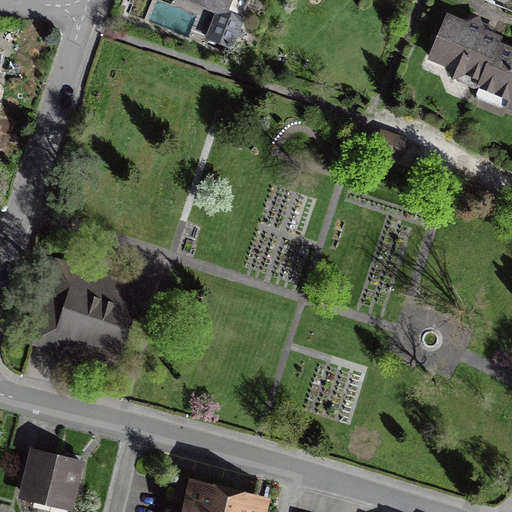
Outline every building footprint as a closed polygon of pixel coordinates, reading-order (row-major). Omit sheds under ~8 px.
[(249,0),(194,0),(220,10),(208,40),(230,49),(249,0)] [(207,37),(214,14),(202,10),(195,34),(207,37)] [(482,80),(497,45),(499,39),(482,32),(478,20),(466,25),(448,17),(431,58),(449,66),(454,77),(465,73),(482,80)] [(511,50),(497,45),(482,80),(479,86),(511,99),(507,108),(511,109),(511,50)] [(380,133),(373,152),(398,161),(405,142),(380,133)] [(94,277),(59,266),(35,340),(114,365),(126,327),(82,313),(94,277)] [(33,450),(22,493),(71,505),(81,462),(33,450)] [(258,511),(261,503),(195,487),(191,502),(190,502),(189,505),(194,506),(192,511),(258,511)]
